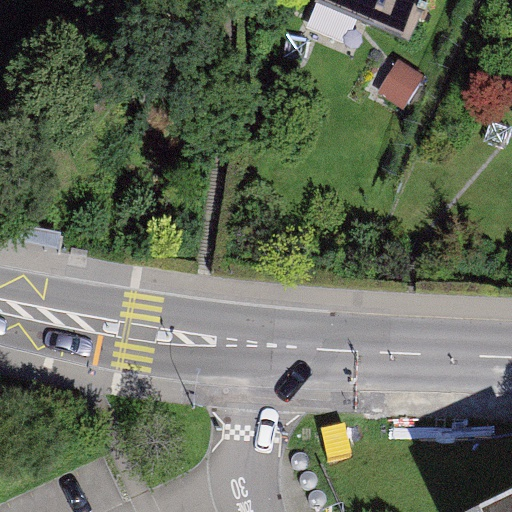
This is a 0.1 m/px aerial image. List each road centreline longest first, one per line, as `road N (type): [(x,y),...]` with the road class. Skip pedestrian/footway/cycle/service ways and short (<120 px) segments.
road 1 (tertiary): [(252,348),(511,363)]
road 2 (tertiary): [(0,307),(252,348)]
road 3 (residential): [(252,348),(247,461),(270,511)]
